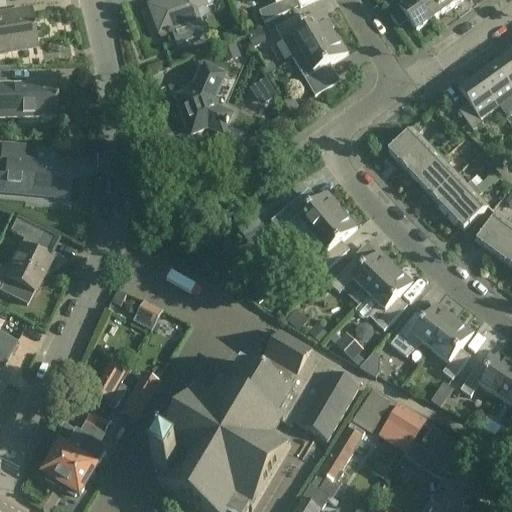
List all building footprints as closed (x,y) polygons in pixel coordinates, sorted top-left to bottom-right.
[(167,0),(148,7),(159,39),(201,23),(198,13),(208,9),(206,5),(218,0),(167,0)] [(273,0),(276,7),(259,14),(264,25),(295,12),(290,1),(292,0),(273,0)] [(419,0),(392,0),(393,4),(384,10),(399,30),(409,24),(417,35),(435,22),(419,0)] [(452,9),(445,0),(419,0),(435,22),(452,9)] [(445,0),(452,9),(465,0),(445,0)] [(31,12),(0,16),(0,55),(8,54),(7,50),(35,46),(36,50),(37,50),(31,12)] [(293,61),(302,56),(334,37),(331,33),(334,31),(325,16),(307,27),(304,29),(298,18),(276,31),(282,42),(291,57),(293,61)] [(247,37),(252,49),(266,43),(261,31),(247,37)] [(302,56),(293,61),(295,65),(315,99),(316,100),(334,88),(337,86),(327,69),(331,67),(349,57),(340,42),(337,43),(334,37),(302,56)] [(236,46),(222,51),(226,65),(240,59),(236,46)] [(511,56),(495,68),(511,91),(511,56)] [(194,93),(177,100),(191,137),(209,130),(218,134),(218,139),(222,143),(227,143),(230,139),(230,134),(226,131),(233,116),(218,109),(215,102),(226,77),(205,68),(194,93)] [(511,91),(495,68),(477,81),(497,110),(511,99),(511,91)] [(8,70),(0,70),(0,120),(18,120),(19,126),(37,125),(37,119),(56,118),(55,104),(56,104),(56,100),(55,100),(54,86),(37,86),(37,84),(21,85),(21,87),(8,87),(8,70)] [(497,110),(477,81),(460,94),(468,106),(459,113),(473,134),(483,126),(480,122),(497,110)] [(405,172),(429,148),(419,138),(423,134),(417,128),(389,155),(405,172)] [(0,194),(26,197),(26,193),(54,195),(54,199),(55,199),(67,200),(68,185),(70,166),(58,165),(57,165),(34,163),(23,162),(24,147),(2,145),(1,161),(0,160),(0,194)] [(437,157),(429,148),(405,172),(421,188),(448,161),(441,153),(437,157)] [(448,161),(421,188),(435,203),(459,180),(449,169),(453,165),(448,161)] [(373,184),(383,194),(393,185),(384,175),(373,184)] [(488,180),(494,186),(499,181),(494,175),(488,180)] [(459,180),(435,203),(451,219),(478,192),(471,184),(467,188),(459,180)] [(483,196),(478,192),(451,219),(464,233),(489,210),(479,200),(483,196)] [(312,238),(340,215),(337,210),(339,208),(328,195),(309,211),(301,202),(266,232),(273,239),(282,232),(287,238),(305,230),(312,238)] [(344,220),(340,215),(312,238),(327,256),(319,263),(327,272),(347,256),(339,247),(358,231),(347,218),(344,220)] [(495,258),(511,235),(511,221),(508,226),(497,217),(477,244),(495,258)] [(9,303),(26,311),(32,299),(34,295),(50,263),(33,254),(43,233),(18,220),(11,234),(25,241),(5,281),(3,284),(16,291),(9,303)] [(511,235),(495,258),(511,270),(511,268),(511,235)] [(369,299),(394,272),(390,268),(392,266),(380,254),(362,272),(354,264),(331,288),(340,296),(353,283),(369,299)] [(394,272),(369,299),(357,310),(357,313),(366,321),(369,320),(384,334),(405,313),(396,304),(413,287),(401,275),(399,277),(394,272)] [(163,313),(145,305),(137,319),(155,329),(163,313)] [(431,353),(454,324),(449,320),(451,318),(437,307),(422,327),(413,320),(391,348),(407,360),(422,346),(431,353)] [(459,328),(454,324),(431,353),(449,367),(443,376),(452,383),(468,363),(459,356),(474,336),(461,326),(459,328)] [(320,328),(312,338),(321,345),(330,335),(320,328)] [(162,456),(153,471),(168,480),(163,490),(200,511),(249,511),(251,509),(254,511),(289,452),(271,441),(281,426),(289,431),(292,426),(327,446),(362,387),(312,357),(313,355),(279,335),(257,373),(243,365),(227,391),(222,388),(212,406),(194,396),(160,455),(162,456)] [(0,397),(7,385),(0,381),(0,374),(16,346),(0,336),(0,397)] [(498,400),(511,378),(511,362),(500,354),(487,375),(477,369),(461,393),(471,400),(479,388),(498,400)] [(366,365),(361,370),(360,371),(377,381),(379,376),(379,362),(373,357),(366,365)] [(126,370),(111,363),(93,393),(108,402),(126,370)] [(137,426),(161,385),(144,375),(120,416),(137,426)] [(511,378),(498,400),(511,409),(511,421),(511,422),(511,378)] [(454,392),(444,385),(432,404),(441,411),(454,392)] [(391,405),(372,394),(353,424),(372,436),(391,405)] [(400,407),(381,438),(407,455),(417,439),(426,424),(400,407)] [(95,431),(100,422),(93,418),(88,427),(95,431)] [(108,427),(100,422),(95,431),(103,436),(108,427)] [(313,487),(321,492),(329,479),(337,484),(366,435),(352,427),(323,475),(321,474),(313,487)] [(419,445),(408,461),(439,482),(451,464),(460,448),(433,431),(423,447),(419,445)] [(70,473),(88,442),(78,436),(68,452),(61,447),(44,477),(47,478),(45,481),(60,490),(70,473)] [(107,453),(88,442),(70,473),(60,490),(75,499),(77,496),(80,498),(107,453)] [(470,451),(462,462),(481,474),(489,463),(470,451)] [(387,482),(393,474),(379,466),(374,474),(387,482)] [(447,485),(429,511),(468,511),(475,503),(447,485)] [(321,492),(313,487),(298,511),(323,511),(332,499),(321,492)]
